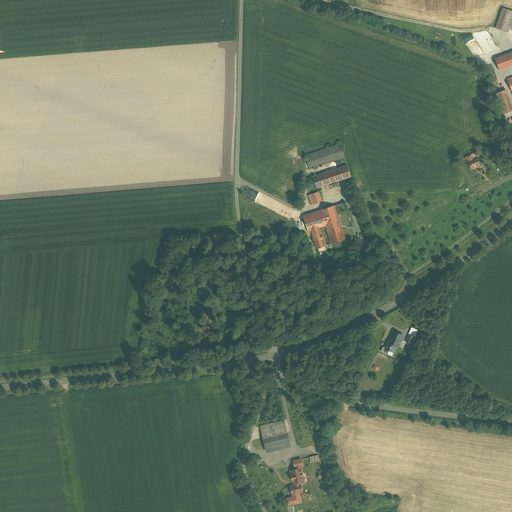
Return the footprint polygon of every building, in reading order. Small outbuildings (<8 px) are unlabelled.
[(511,42),(511,37),(511,18),(503,16),(497,38),(511,42)] [(511,53),(491,61),(496,75),(511,69),(511,53)] [(511,115),(503,94),(492,98),(500,119),(511,115)] [(337,148),(302,159),(306,173),(342,162),(337,148)] [(477,169),(473,160),(462,166),(466,174),(477,169)] [(344,170),(309,181),(313,193),(348,181),(344,170)] [(318,205),(314,195),(304,198),(308,208),(318,205)] [(343,243),(337,226),(345,224),(340,207),(298,220),(303,237),(305,236),(311,254),(322,251),(316,233),(323,231),(328,248),(343,243)] [(281,215),(289,219),(292,211),(284,208),(281,215)] [(400,340),(390,336),(385,347),(395,352),(400,340)] [(410,341),(405,338),(402,345),(407,348),(410,341)] [(394,364),(400,366),(402,360),(397,358),(394,364)] [(266,453),(291,446),(284,420),(259,426),(266,453)] [(318,454),(310,457),(312,464),(320,462),(318,454)] [(292,461),(293,467),(288,468),(292,484),(289,485),(292,496),(285,498),(287,506),(302,502),(299,493),(303,492),(300,482),(305,481),(301,467),(304,466),(301,458),(292,461)]
